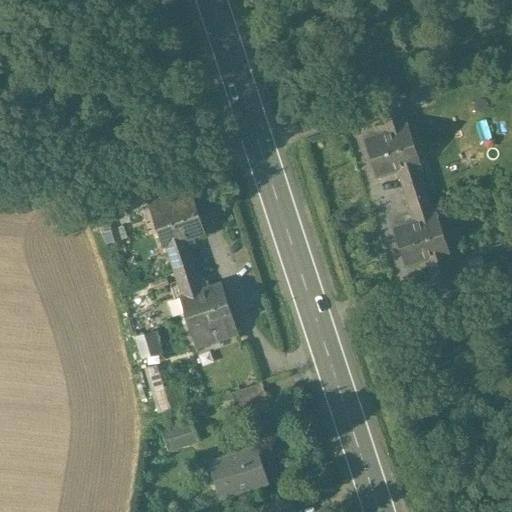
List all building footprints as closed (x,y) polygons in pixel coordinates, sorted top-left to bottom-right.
[(430,86),(410,93),(414,105),(434,99),(430,86)] [(405,126),(399,109),(379,116),(385,132),(365,139),(378,178),(398,172),(406,196),(425,190),(417,165),(420,164),(408,125),(405,126)] [(188,183),(146,196),(163,248),(166,247),(174,272),(194,265),(186,241),(205,234),(188,183)] [(433,215),(425,190),(406,196),(414,221),(393,228),(406,267),(426,261),(432,277),(451,270),(446,254),(449,253),(436,214),(433,215)] [(222,283),(202,290),(194,265),(174,272),(182,296),(179,297),(196,349),(239,335),(222,283)] [(160,331),(139,335),(144,358),(165,354),(160,331)] [(161,411),(173,408),(161,365),(149,368),(161,411)] [(260,384),(232,393),(241,419),(269,410),(260,384)] [(193,422),(162,432),(167,448),(198,439),(193,422)] [(267,444),(209,462),(220,496),(268,480),(264,467),(273,464),(267,444)] [(295,511),(291,498),(265,507),(267,511),(295,511)]
